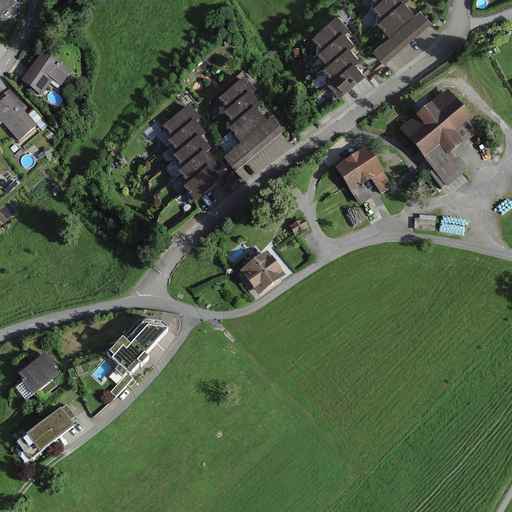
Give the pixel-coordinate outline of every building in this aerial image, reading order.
[(378,0),(373,4),(383,16),(401,0),(404,0),(405,1),(405,0),(378,0)] [(404,0),(401,0),(383,16),(379,20),(391,34),(415,13),(405,1),(404,0)] [(385,60),(429,21),(419,9),(415,13),(391,34),(374,49),(385,60)] [(343,29),(344,31),(349,27),(339,15),(316,34),(325,44),(343,29)] [(348,45),(349,47),(354,43),(344,31),(343,29),(325,44),(320,49),(330,61),(348,45)] [(352,61),(354,63),(359,58),(349,47),(348,45),(330,61),(325,65),(334,76),(352,61)] [(61,88),(72,73),(43,53),(21,84),(40,98),(52,82),(61,88)] [(363,73),(354,63),(352,61),(334,76),(329,81),(339,93),(363,73)] [(221,100),(230,111),(250,94),(251,95),(255,92),(244,79),(221,100)] [(445,187),(464,172),(449,153),(479,129),(449,91),(399,130),(445,187)] [(261,107),(251,95),(250,94),(230,111),(225,115),(235,127),(255,109),(256,111),(261,107)] [(19,144),(37,128),(9,97),(0,104),(0,125),(1,124),(19,144)] [(166,128),(175,138),(193,122),(195,124),(200,120),(189,107),(166,128)] [(255,109),(235,127),(231,130),(243,144),(267,123),(256,111),(255,109)] [(42,131),(47,127),(34,112),(29,116),(42,131)] [(236,170),(281,132),(271,120),(267,123),(243,144),(226,158),(236,170)] [(198,138),(200,140),(205,136),(195,124),(193,122),(175,138),(170,142),(180,154),(198,138)] [(203,153),(205,155),(210,151),(200,140),(198,138),(180,154),(175,158),(185,169),(203,153)] [(372,198),(362,183),(369,179),(379,195),(391,188),(368,150),(336,170),(358,206),(372,198)] [(181,172),(190,184),(209,168),(211,171),(216,167),(205,155),(203,153),(185,169),(181,172)] [(219,181),(211,171),(209,168),(190,184),(185,189),(196,201),(219,181)] [(11,191),(17,186),(13,181),(7,186),(11,191)] [(348,213),(356,227),(367,220),(360,207),(348,213)] [(295,233),(309,228),(306,219),(292,224),(295,233)] [(284,277),(267,254),(239,275),(255,297),(284,277)] [(155,348),(136,331),(107,362),(126,379),(155,348)] [(31,398),(58,377),(53,370),(55,369),(47,359),(45,360),(42,357),(16,378),(31,398)] [(122,393),(130,384),(125,379),(117,388),(122,393)] [(28,462),(72,428),(68,422),(74,418),(66,407),(15,446),(28,462)]
